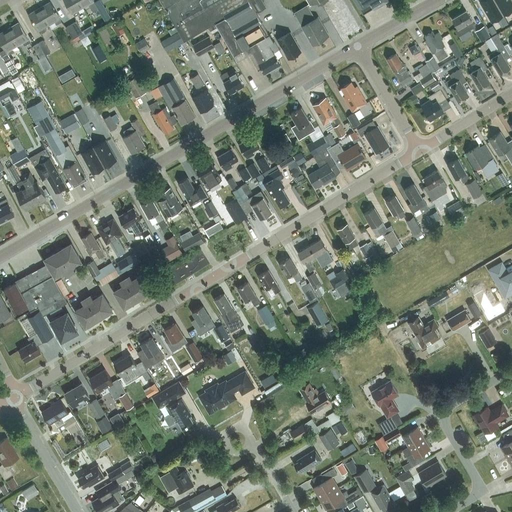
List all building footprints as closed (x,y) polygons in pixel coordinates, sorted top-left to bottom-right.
[(79,0),(65,0),(75,16),(80,13),(78,10),(83,7),(79,0)] [(79,0),(83,7),(88,4),(93,12),(99,9),(106,20),(111,17),(100,0),(79,0)] [(145,0),(146,0),(161,0),(176,26),(179,31),(184,40),(184,41),(209,26),(216,22),(219,28),(237,60),(249,54),(250,55),(258,70),(262,68),(265,73),(281,64),(278,59),(283,56),(280,50),(275,41),(274,42),(272,39),(269,34),(249,0),(145,0)] [(251,0),(258,11),(266,6),(262,0),(251,0)] [(355,0),(363,14),(375,7),(374,5),(382,0),(355,0)] [(495,0),(483,0),(480,2),(492,21),(504,14),(495,0)] [(511,1),(511,0),(495,0),(504,14),(511,9),(511,1)] [(49,24),(54,21),(56,25),(62,22),(50,2),(40,8),(49,24)] [(323,31),(326,29),(320,19),(316,21),(312,14),(312,13),(308,6),(298,12),(302,19),(299,21),(304,29),(313,44),(327,36),(323,31)] [(44,27),(49,24),(40,8),(29,14),(41,34),(46,31),(44,27)] [(472,20),(466,10),(452,18),(458,28),(455,30),(459,36),(475,26),(472,20)] [(76,21),(71,24),(78,36),(83,33),(76,21)] [(216,22),(209,26),(212,32),(219,28),(216,22)] [(18,23),(8,29),(17,45),(23,42),(25,45),(30,42),(18,23)] [(124,30),(120,23),(113,26),(117,33),(124,30)] [(71,24),(66,27),(73,39),(78,36),(71,24)] [(492,35),(496,32),(492,25),(488,28),(492,35)] [(490,35),(484,26),(475,31),(481,41),(490,35)] [(14,51),(12,48),(17,45),(8,29),(0,33),(0,38),(9,54),(14,51)] [(184,40),(179,31),(162,41),(167,51),(184,41),(184,40)] [(435,35),(432,31),(425,36),(427,39),(425,41),(433,53),(435,52),(440,60),(448,55),(443,47),(445,46),(441,39),(442,38),(439,32),(435,35)] [(277,40),(288,58),(301,51),(291,32),(277,40)] [(491,37),(498,48),(488,54),(500,74),(510,68),(503,57),(509,53),(504,45),(497,34),(491,37)] [(215,46),(209,36),(193,45),(199,55),(215,46)] [(144,38),(135,43),(142,53),(150,48),(144,38)] [(43,40),(38,43),(45,55),(51,52),(43,40)] [(216,43),(219,52),(225,50),(222,41),(216,43)] [(40,58),(45,55),(38,43),(33,46),(40,58)] [(100,44),(92,48),(99,62),(107,57),(100,44)] [(458,47),(452,51),(456,57),(462,54),(458,47)] [(410,75),(402,61),(401,62),(396,53),(387,58),(394,71),(394,70),(400,81),(410,75)] [(426,60),(433,72),(440,68),(433,56),(426,60)] [(470,62),(475,70),(470,73),(480,89),(490,83),(483,71),(488,68),(480,56),(470,62)] [(0,65),(3,72),(9,69),(3,58),(0,59),(0,65)] [(13,74),(18,71),(11,59),(6,62),(13,74)] [(420,72),(414,76),(417,81),(420,79),(425,86),(436,79),(426,63),(418,68),(420,72)] [(72,68),(65,72),(69,78),(75,74),(72,68)] [(445,82),(448,88),(449,87),(448,87),(449,86),(459,102),(469,96),(461,84),(467,81),(459,69),(450,75),(452,79),(446,83),(445,82)] [(224,82),(231,93),(244,85),(236,71),(229,75),(231,77),(224,82)] [(197,88),(204,84),(198,73),(193,76),(191,78),(197,88)] [(128,82),(137,97),(146,92),(138,76),(128,82)] [(174,77),(157,86),(170,108),(172,107),(181,123),(195,116),(174,77)] [(431,85),(434,89),(441,86),(438,80),(431,85)] [(347,95),(344,97),(352,111),(367,102),(358,86),(354,88),(351,82),(342,87),(347,95)] [(201,112),(214,104),(212,101),(214,100),(207,89),(193,97),(201,112)] [(439,102),(446,98),(440,89),(429,96),(431,99),(424,104),(422,106),(424,108),(430,119),(444,111),(439,102)] [(410,97),(414,104),(420,100),(415,94),(410,97)] [(326,97),(313,105),(328,131),(334,128),(339,137),(346,133),(340,123),(341,123),(337,116),(326,97)] [(149,105),(154,114),(153,114),(159,124),(160,124),(165,133),(173,129),(171,125),(177,122),(173,115),(171,116),(166,107),(161,110),(156,101),(149,105)] [(42,102),(32,108),(36,117),(39,124),(34,126),(39,136),(44,133),(56,155),(57,155),(62,165),(72,182),(72,183),(85,176),(85,175),(69,147),(67,149),(55,127),(56,127),(47,110),(42,102)] [(5,105),(1,106),(8,118),(11,116),(5,105)] [(294,127),(293,127),(300,137),(315,128),(310,121),(302,107),(291,113),(298,125),(294,127)] [(82,109),(76,112),(82,124),(89,121),(82,109)] [(354,112),(347,117),(354,127),(361,123),(354,112)] [(111,114),(104,118),(111,130),(117,127),(111,114)] [(67,117),(60,121),(66,133),(73,129),(67,117)] [(138,118),(131,122),(136,129),(134,131),(132,127),(126,130),(129,134),(123,137),(132,153),(145,145),(140,135),(146,132),(138,118)] [(376,153),(389,145),(378,126),(376,126),(373,121),(358,130),(362,136),(365,134),(376,153)] [(80,141),(86,138),(82,128),(75,132),(80,141)] [(511,139),(507,142),(501,132),(489,139),(499,154),(505,151),(511,162),(511,139)] [(292,143),(286,133),(282,136),(287,146),(292,143)] [(336,142),(331,133),(324,136),(330,145),(336,142)] [(323,134),(312,141),(319,152),(329,145),(323,134)] [(254,154),(253,151),(259,147),(253,136),(239,144),(248,158),(254,154)] [(106,139),(94,146),(105,166),(117,159),(106,139)] [(354,164),(366,157),(358,143),(344,152),(339,142),(328,149),(334,160),(339,157),(347,170),(355,165),(354,164)] [(485,157),(478,145),(466,153),(476,168),(481,165),(487,176),(498,170),(495,165),(497,164),(491,153),(485,157)] [(94,146),(82,153),(93,173),(105,166),(94,146)] [(13,153),(20,166),(31,160),(24,147),(13,153)] [(231,148),(218,156),(226,170),(233,166),(231,164),(238,160),(231,148)] [(45,149),(35,155),(40,163),(40,164),(36,166),(35,167),(43,180),(48,177),(56,192),(60,189),(60,190),(65,188),(64,187),(66,186),(50,157),(45,149)] [(299,163),(307,159),(303,151),(295,155),(299,163)] [(319,187),(322,185),(321,183),(325,181),(326,182),(336,176),(330,167),(335,164),(330,155),(317,163),(320,168),(309,175),(316,186),(317,186),(319,187)] [(296,160),(293,156),(286,160),(289,164),(296,160)] [(270,167),(265,157),(257,161),(263,171),(270,167)] [(465,173),(466,172),(459,158),(448,164),(456,178),(460,176),(463,182),(468,179),(465,173)] [(205,182),(208,187),(222,179),(211,161),(197,169),(205,182)] [(253,177),(259,173),(252,162),(246,166),(253,177)] [(21,179),(13,165),(7,168),(15,182),(21,179)] [(251,176),(246,167),(239,172),(244,181),(246,179),(249,178),(251,176)] [(280,206),(290,200),(282,188),(277,181),(283,177),(278,169),(270,174),(272,178),(264,183),(271,195),(273,194),(280,206)] [(434,194),(440,190),(442,194),(447,191),(444,187),(447,186),(443,180),(444,180),(438,170),(424,178),(434,194)] [(21,176),(23,180),(36,203),(46,197),(37,181),(36,182),(30,171),(21,176)] [(503,186),(509,182),(502,172),(496,175),(503,186)] [(188,177),(179,182),(191,204),(207,195),(200,184),(200,185),(201,187),(196,190),(188,177)] [(233,177),(227,181),(233,190),(239,187),(233,177)] [(473,198),(483,192),(475,178),(465,184),(473,198)] [(26,209),(36,203),(23,180),(17,183),(21,190),(17,192),(26,209)] [(424,205),(426,204),(422,197),(414,183),(405,189),(412,202),(408,205),(413,212),(420,208),(423,212),(424,212),(425,207),(424,205)] [(239,187),(233,190),(247,213),(255,208),(261,218),(272,211),(267,203),(269,202),(261,190),(249,197),(241,185),(239,187)] [(160,201),(169,216),(182,208),(178,201),(178,200),(170,187),(160,193),(163,199),(161,201),(161,200),(160,201)] [(396,195),(386,200),(394,214),(397,211),(401,218),(405,215),(402,209),(404,208),(396,195)] [(503,201),(500,196),(493,200),(496,205),(503,201)] [(163,219),(159,211),(160,211),(152,198),(141,203),(149,217),(154,214),(158,222),(158,221),(161,227),(166,224),(163,219)] [(0,221),(14,215),(6,199),(0,201),(0,221)] [(210,202),(208,199),(204,201),(205,204),(205,205),(212,216),(218,212),(212,201),(210,202)] [(247,216),(238,200),(226,207),(236,223),(247,216)] [(464,209),(459,200),(447,206),(452,216),(462,211),(464,209)] [(426,209),(426,210),(434,222),(433,222),(436,227),(444,222),(434,205),(426,209)] [(137,233),(143,229),(138,220),(141,219),(134,207),(119,216),(126,227),(132,224),(137,233)] [(371,226),(377,236),(387,231),(385,228),(387,228),(382,221),(383,220),(374,207),(364,213),(372,226),(371,226)] [(413,217),(406,221),(416,238),(423,234),(413,217)] [(116,237),(122,234),(113,219),(98,228),(107,243),(110,241),(115,248),(116,247),(119,251),(123,249),(116,237)] [(347,223),(338,229),(345,242),(350,249),(358,244),(354,237),(355,237),(347,223)] [(160,227),(153,231),(159,242),(166,238),(160,227)] [(401,242),(393,229),(383,235),(391,248),(391,247),(394,252),(403,247),(400,242),(401,242)] [(187,252),(204,242),(198,231),(181,241),(187,252)] [(105,255),(101,248),(91,232),(82,238),(87,247),(86,248),(90,254),(95,251),(99,258),(105,255)] [(327,249),(321,239),(310,245),(316,255),(315,256),(322,267),(333,260),(327,249)] [(136,253),(138,257),(149,251),(143,241),(132,247),(136,253)] [(366,258),(373,254),(376,261),(380,258),(377,251),(371,241),(368,243),(367,242),(359,247),(366,258)] [(177,243),(163,251),(168,261),(183,253),(177,243)] [(73,266),(81,261),(71,244),(46,258),(56,276),(64,271),(66,273),(74,268),(73,266)] [(310,259),(315,256),(316,255),(310,245),(298,252),(304,262),(310,271),(316,268),(310,259)] [(136,253),(118,264),(123,273),(141,262),(138,257),(136,253)] [(298,270),(290,257),(279,263),(287,277),(292,274),(297,281),(302,278),(298,271),(298,270)] [(87,264),(94,276),(101,272),(94,260),(87,264)] [(511,271),(508,274),(502,263),(490,270),(506,296),(511,292),(511,271)] [(16,282),(4,288),(17,311),(24,308),(23,306),(27,304),(30,311),(39,306),(44,315),(50,312),(61,306),(67,303),(48,266),(47,267),(40,271),(33,275),(32,275),(25,279),(25,278),(24,278),(25,279),(19,282),(19,281),(18,281),(19,282),(17,284),(16,282)] [(258,275),(266,289),(271,286),(275,294),(281,290),(277,283),(269,269),(258,275)] [(307,276),(309,280),(315,290),(319,297),(323,295),(319,287),(322,285),(314,272),(307,276)] [(151,291),(141,275),(133,280),(131,278),(122,283),(124,285),(115,291),(125,307),(151,291)] [(334,288),(342,284),(339,279),(331,283),(334,288)] [(341,296),(353,289),(348,280),(342,284),(336,287),(341,296)] [(248,281),(237,288),(245,301),(250,298),(255,305),(260,302),(256,295),(248,281)] [(309,282),(302,287),(305,292),(312,288),(309,282)] [(427,302),(431,307),(453,294),(449,289),(446,290),(427,302)] [(244,324),(233,306),(224,293),(214,299),(223,312),(220,313),(231,331),(244,324)] [(0,319),(2,319),(6,325),(16,319),(11,311),(9,312),(0,295),(0,294),(0,319)] [(86,326),(113,310),(103,294),(94,299),(92,297),(83,302),(85,304),(76,310),(86,326)] [(476,316),(482,312),(475,300),(469,304),(476,316)] [(307,308),(317,325),(328,319),(318,302),(307,308)] [(267,304),(257,310),(266,324),(267,324),(269,322),(275,319),(267,304)] [(209,328),(215,324),(211,318),(203,305),(192,312),(200,325),(206,322),(209,328)] [(61,306),(50,312),(52,316),(63,309),(61,306)] [(494,306),(484,312),(490,322),(500,316),(494,306)] [(454,330),(471,320),(465,309),(448,319),(454,330)] [(39,311),(28,317),(37,332),(42,342),(54,336),(39,311)] [(68,312),(52,321),(62,339),(77,331),(68,312)] [(439,326),(434,318),(427,323),(427,324),(424,325),(419,316),(408,322),(418,339),(418,340),(423,349),(434,342),(434,341),(441,338),(435,328),(439,326)] [(269,322),(267,324),(269,328),(274,325),(276,324),(278,323),(275,319),(269,322)] [(176,322),(165,329),(168,334),(165,336),(165,339),(167,341),(173,351),(181,346),(181,345),(187,341),(176,322)] [(334,328),(330,322),(326,325),(329,331),(334,328)] [(222,341),(227,338),(230,337),(223,324),(214,329),(222,341)] [(479,333),(487,347),(496,342),(488,328),(479,333)] [(31,343),(20,349),(26,360),(41,351),(36,343),(39,341),(40,344),(42,342),(37,332),(28,338),(31,343)] [(164,356),(152,337),(141,343),(144,349),(138,353),(146,367),(164,356)] [(257,338),(251,342),(257,352),(263,348),(257,338)] [(194,342),(186,347),(195,361),(202,357),(194,342)] [(235,347),(233,343),(226,347),(228,351),(235,347)] [(236,358),(231,350),(223,355),(228,363),(236,358)] [(136,364),(131,354),(115,364),(121,375),(133,368),(138,376),(148,371),(142,361),(136,364)] [(171,355),(163,360),(170,371),(171,371),(175,378),(182,373),(178,366),(171,355)] [(328,363),(336,378),(341,376),(332,360),(328,363)] [(184,375),(189,372),(185,365),(180,368),(184,375)] [(119,396),(126,392),(118,379),(113,382),(105,369),(91,378),(98,391),(107,386),(115,399),(119,396)] [(202,396),(203,398),(202,400),(204,403),(206,403),(210,412),(235,397),(232,392),(240,388),(243,393),(254,386),(245,372),(226,383),(226,382),(218,386),(217,385),(208,390),(209,392),(202,396)] [(186,392),(179,380),(152,396),(159,408),(186,392)] [(381,405),(388,417),(399,410),(392,398),(399,394),(391,380),(372,391),(380,405),(381,405)] [(314,390),(310,382),(300,388),(304,396),(303,397),(313,413),(331,401),(325,390),(319,394),(316,388),(314,390)] [(66,392),(73,405),(89,396),(82,383),(66,392)] [(155,383),(150,387),(154,393),(159,390),(155,383)] [(126,392),(119,396),(122,400),(129,396),(126,392)] [(105,412),(97,398),(88,403),(97,417),(105,412)] [(81,427),(73,415),(64,421),(61,417),(68,412),(60,399),(54,403),(55,404),(42,411),(50,423),(54,421),(58,426),(63,423),(67,429),(75,424),(78,429),(81,427)] [(170,414),(165,417),(169,425),(175,422),(174,421),(176,420),(176,421),(178,420),(182,428),(193,422),(190,416),(191,415),(182,399),(168,407),(172,414),(171,415),(170,414)] [(342,405),(347,413),(356,408),(351,399),(342,405)] [(496,422),(508,415),(502,404),(489,412),(487,407),(474,415),(477,421),(479,420),(486,432),(498,425),(496,422)] [(327,415),(329,418),(318,425),(313,417),(306,422),(314,435),(342,418),(337,409),(327,415)] [(110,416),(116,427),(126,422),(120,411),(110,416)] [(107,416),(102,419),(108,430),(113,427),(107,416)] [(378,424),(384,434),(392,430),(386,420),(378,424)] [(342,421),(336,425),(342,434),(348,430),(342,421)] [(310,432),(304,423),(291,432),(296,440),(310,432)] [(424,436),(418,426),(402,436),(408,445),(424,436)] [(328,449),(340,442),(331,427),(319,435),(328,449)] [(382,437),(375,441),(379,447),(386,442),(387,442),(388,443),(402,435),(398,427),(382,437)] [(511,440),(502,447),(508,457),(511,455),(511,429),(509,431),(511,435),(511,440)] [(430,448),(424,436),(408,445),(412,453),(406,456),(412,466),(419,462),(415,456),(430,448)] [(7,438),(7,437),(0,441),(0,458),(3,463),(0,464),(0,472),(4,479),(14,473),(8,462),(18,456),(13,448),(13,449),(6,438),(7,438)] [(107,438),(98,443),(101,449),(110,444),(107,438)] [(348,446),(351,451),(356,448),(353,443),(348,446)] [(376,452),(374,447),(374,444),(368,445),(370,454),(376,452)] [(315,449),(298,460),(299,461),(295,463),(300,472),(304,469),(304,471),(322,460),(315,449)] [(109,473),(113,480),(134,467),(130,460),(109,473)] [(447,475),(439,461),(420,472),(428,487),(435,483),(434,481),(447,475)] [(337,466),(339,470),(345,467),(342,462),(337,466)] [(84,487),(89,484),(90,485),(105,476),(97,464),(82,473),(83,475),(79,478),(84,487)] [(176,488),(179,494),(194,486),(186,470),(180,473),(175,464),(168,468),(170,471),(161,477),(169,491),(176,488)] [(349,469),(352,474),(358,470),(356,466),(349,469)] [(334,468),(322,475),(326,480),(314,487),(320,498),(338,487),(332,477),(337,473),(334,468)] [(369,488),(371,491),(371,492),(380,508),(382,507),(384,511),(394,505),(392,501),(393,500),(384,484),(377,488),(366,469),(355,476),(364,491),(369,488)] [(409,470),(396,477),(405,493),(415,488),(411,481),(414,479),(409,470)] [(116,479),(119,484),(127,479),(124,475),(116,479)] [(11,489),(18,485),(13,477),(6,481),(11,489)] [(93,502),(99,511),(102,511),(111,507),(112,508),(119,504),(118,502),(124,499),(119,490),(122,488),(116,479),(97,491),(100,497),(93,502)] [(0,488),(4,494),(8,491),(4,484),(0,486),(0,488)] [(189,499),(194,510),(216,498),(210,487),(189,499)] [(342,493),(338,487),(320,498),(326,508),(337,502),(341,508),(353,501),(346,491),(342,493)] [(217,509),(211,511),(234,511),(235,511),(234,510),(241,506),(236,497),(225,504),(225,502),(216,507),(217,509)] [(137,511),(140,509),(131,502),(119,511),(137,511)]
